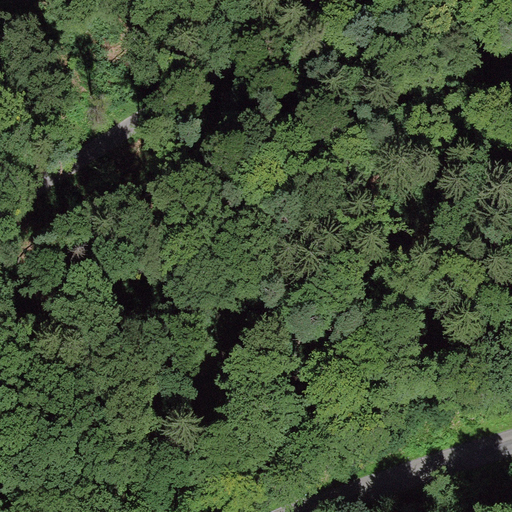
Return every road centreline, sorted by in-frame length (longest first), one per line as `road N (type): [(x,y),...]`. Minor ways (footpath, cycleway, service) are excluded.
road 1 (unclassified): [(320,0),(0,210)]
road 2 (tertiary): [(314,511),(511,432)]
